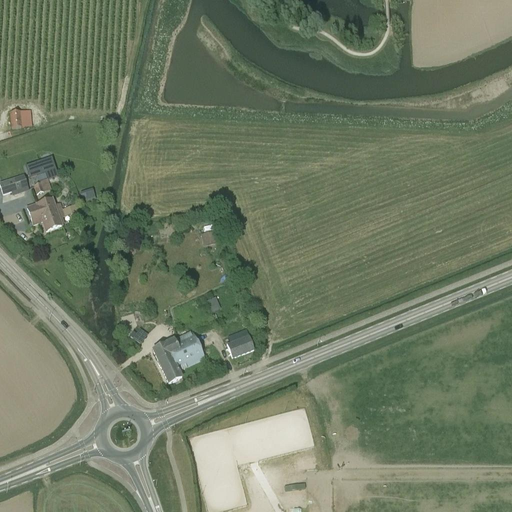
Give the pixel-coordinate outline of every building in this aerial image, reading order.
[(23,130),(21,114),(9,114),(11,131),(23,130)] [(29,179),(46,174),(47,180),(48,181),(57,178),(55,171),(51,160),(26,168),(28,176),(29,179)] [(27,188),(24,177),(0,185),(0,190),(2,196),(17,191),(27,188)] [(41,185),(33,188),(36,196),(44,194),(41,185)] [(81,198),(84,208),(96,204),(93,194),(81,198)] [(52,202),(26,211),(33,227),(42,223),(46,234),(61,228),(61,227),(64,225),(62,219),(78,213),(76,206),(62,211),(61,206),(54,209),(52,202)] [(217,232),(202,236),(205,249),(220,246),(217,232)] [(212,315),(222,311),(217,298),(207,302),(212,315)] [(205,362),(192,334),(178,342),(177,340),(174,342),(173,341),(163,346),(164,347),(152,353),(169,386),(181,380),(178,374),(186,370),(187,371),(205,362)] [(248,337),(226,346),(232,362),(254,353),(248,337)]
